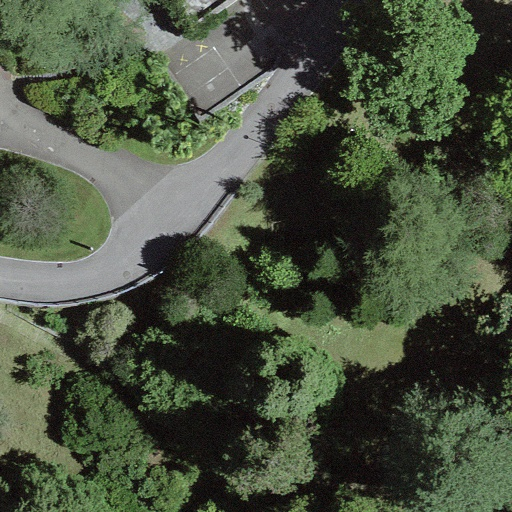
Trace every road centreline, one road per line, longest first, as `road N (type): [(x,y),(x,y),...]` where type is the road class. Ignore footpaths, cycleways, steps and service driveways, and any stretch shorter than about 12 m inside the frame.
road 1 (unclassified): [(360,0),(167,233),(138,257),(64,285),(0,281)]
road 2 (unknown): [(167,233),(0,108)]
